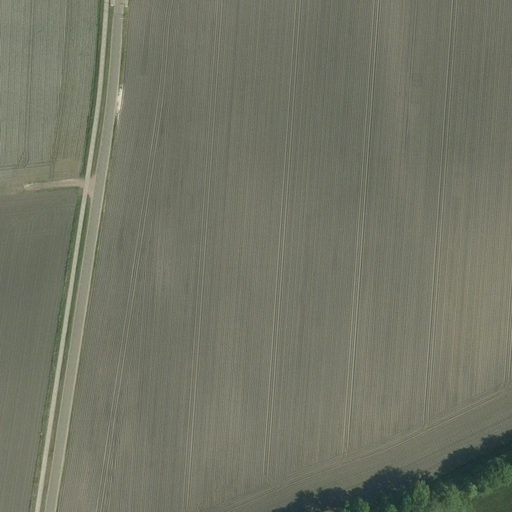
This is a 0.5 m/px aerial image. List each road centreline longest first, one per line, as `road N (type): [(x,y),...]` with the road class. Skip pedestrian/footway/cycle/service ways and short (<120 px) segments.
road 1 (tertiary): [(50,511),(112,99),(118,0)]
road 2 (track): [(378,511),(511,454)]
